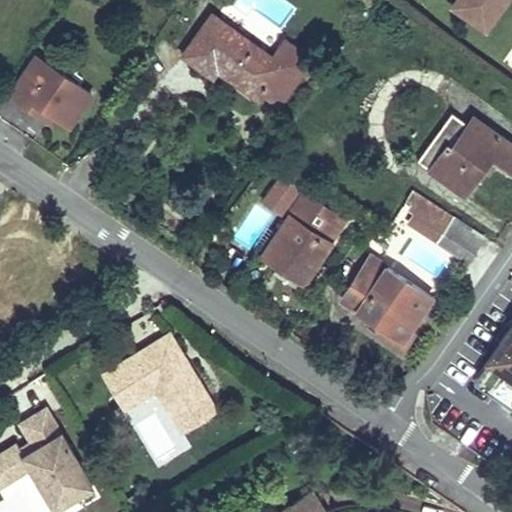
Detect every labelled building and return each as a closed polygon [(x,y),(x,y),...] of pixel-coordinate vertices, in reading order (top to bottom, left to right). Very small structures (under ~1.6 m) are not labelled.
[(497,0),(494,5),(487,0),(456,0),(453,5),(487,28),(506,0),(497,0)] [(217,69),(221,63),(262,93),(279,105),(299,76),(273,57),(212,13),(182,54),(213,75),(217,69)] [(285,41),(273,57),(299,76),(311,60),(285,41)] [(36,54),(11,92),(25,101),(29,95),(53,112),(71,123),(92,92),(36,54)] [(221,63),(217,69),(258,99),(262,93),(221,63)] [(25,101),(11,92),(0,107),(0,116),(10,123),(25,101)] [(49,118),(53,112),(29,95),(25,101),(49,118)] [(468,123),(452,111),(425,149),(437,157),(429,168),(465,193),(484,168),(491,157),(497,160),(511,170),(511,168),(511,142),(473,115),(468,123)] [(418,159),(429,168),(437,157),(425,149),(418,159)] [(489,171),(497,160),(491,157),(484,168),(489,171)] [(283,174),(287,169),(281,164),(275,173),(281,177),(265,199),(281,211),(299,186),(283,174)] [(303,181),(287,169),(283,174),(299,186),(303,181)] [(415,190),(408,200),(413,203),(414,200),(423,206),(428,199),(415,190)] [(285,260),(309,276),(332,241),(324,235),(338,214),(304,191),(263,253),(282,266),(285,260)] [(467,260),(483,236),(428,199),(423,206),(414,200),(413,203),(411,205),(416,208),(408,220),(467,260)] [(275,216),(266,210),(253,230),(244,225),(236,237),(254,249),(275,216)] [(324,235),(332,241),(347,219),(338,214),(324,235)] [(363,266),(380,277),(387,266),(371,254),(363,266)] [(282,266),(305,282),(309,276),(285,260),(282,266)] [(410,327),(432,296),(387,266),(380,277),(363,266),(342,297),(371,317),(402,338),(410,327)] [(410,327),(402,338),(371,317),(366,323),(404,349),(417,331),(410,327)] [(212,396),(170,326),(106,365),(130,404),(161,386),(179,416),(212,396)] [(511,328),(476,379),(509,403),(511,399),(511,328)] [(212,396),(179,416),(188,430),(221,411),(212,396)] [(22,437),(3,448),(17,472),(35,462),(59,504),(98,482),(53,402),(26,417),(37,435),(26,442),(22,437)] [(3,448),(0,449),(0,478),(1,481),(17,472),(3,448)] [(324,511),(305,483),(276,503),(281,511),(280,511),(324,511)] [(280,511),(281,511),(276,503),(263,511),(280,511)]
